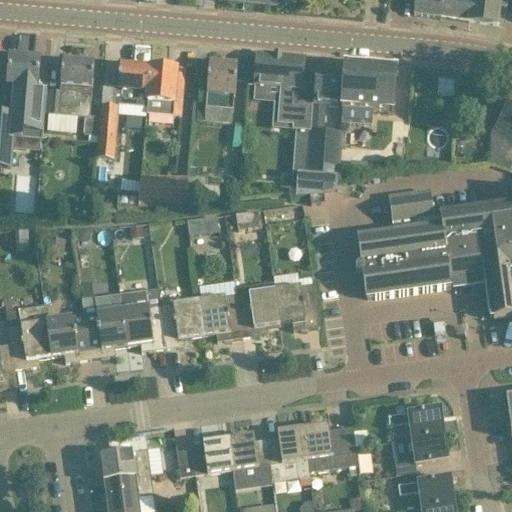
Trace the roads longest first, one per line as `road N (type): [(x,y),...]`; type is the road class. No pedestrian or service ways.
road 1 (secondary): [(511,63),(443,50),(0,12)]
road 2 (residential): [(56,426),(462,369)]
road 3 (residential): [(486,511),(462,369)]
